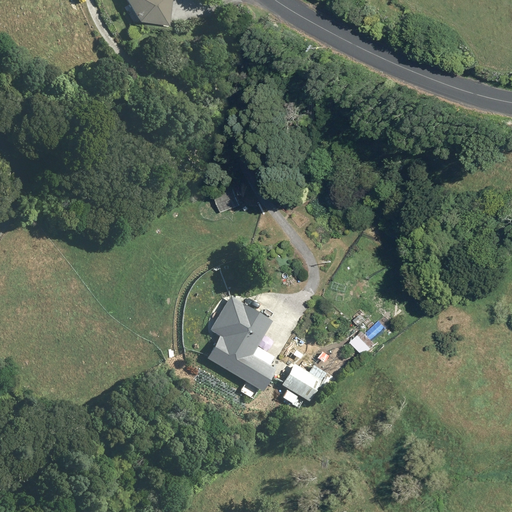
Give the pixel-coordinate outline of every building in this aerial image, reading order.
[(121,0),(135,24),(168,27),(170,0),(121,0)] [(242,205),(234,187),(214,196),(221,214),(242,205)] [(270,319),(229,294),(207,330),(217,336),(205,357),(261,391),(276,366),(251,351),(270,319)] [(372,349),(360,334),(352,341),(364,356),(372,349)] [(320,380),(292,362),(278,384),(284,388),(279,396),(292,404),(298,396),(307,402),(320,380)]
